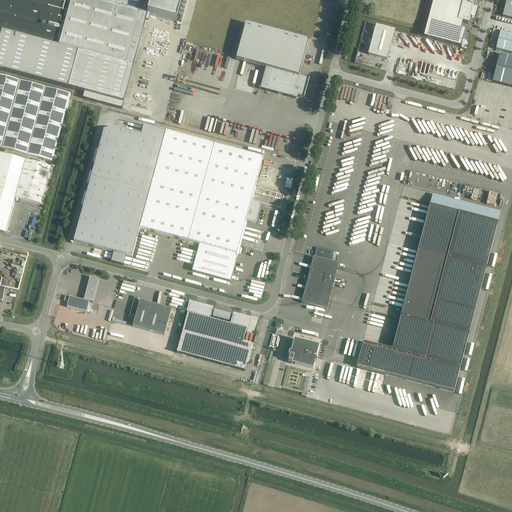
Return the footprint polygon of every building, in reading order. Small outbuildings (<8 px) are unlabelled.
[(0,70),(68,89),(73,90),(84,93),(83,99),(122,109),(146,21),(148,22),(150,16),(177,23),(182,0),(0,0),(0,31),(2,32),(0,39),(0,70)] [(433,0),(424,37),(461,47),(465,31),(460,29),(462,22),(468,24),(472,7),(467,5),(468,0),(433,0)] [(511,0),(506,0),(502,17),(511,19),(511,0)] [(240,45),(236,60),(266,68),(261,84),(260,89),(293,98),(293,97),(295,97),(295,98),(295,99),(296,99),(297,99),(297,98),(298,98),(298,96),(300,96),(304,97),(309,80),(299,77),(304,57),(309,41),(246,24),(240,45)] [(395,31),(376,26),(368,55),(387,60),(395,31)] [(511,34),(501,31),(496,50),(511,53),(511,34)] [(511,86),(511,57),(500,54),(493,82),(511,86)] [(70,95),(0,75),(0,148),(52,162),(70,95)] [(75,237),(74,242),(106,250),(104,257),(117,261),(119,254),(132,258),(140,229),(199,245),(192,272),(231,282),(238,258),(236,257),(246,222),(254,224),(256,223),(261,206),(259,204),(251,202),(263,159),(258,157),(144,126),(141,136),(117,129),(104,131),(94,166),(91,179),(75,237)] [(0,153),(0,231),(6,233),(16,198),(41,205),(51,167),(0,154),(0,153)] [(468,200),(494,205),(496,193),(467,187),(466,193),(470,194),(468,200)] [(363,343),(357,367),(454,393),(460,368),(461,368),(460,368),(469,334),(486,268),(498,223),(430,206),(418,251),(401,316),(400,316),(401,316),(392,350),(387,349),(363,343)] [(317,248),(314,257),(334,262),(336,256),(333,255),(334,252),(317,248)] [(313,258),(301,303),(327,310),(339,264),(313,258)] [(90,277),(84,300),(93,302),(100,279),(90,277)] [(87,313),(89,302),(65,296),(64,300),(65,301),(68,302),(67,307),(87,313)] [(135,317),(133,325),(133,327),(178,340),(179,337),(165,334),(172,310),(140,301),(138,306),(137,305),(139,298),(135,297),(130,315),(135,317)] [(190,304),(177,353),(245,371),(251,347),(252,347),(259,318),(250,315),(249,320),(234,315),(231,325),(209,319),(212,310),(190,304)] [(229,322),(231,315),(214,311),(212,318),(229,322)] [(319,346),(294,340),(291,352),(289,352),(288,355),(290,356),(288,361),(292,362),(291,364),(313,370),(315,362),(316,363),(317,359),(316,359),(319,346)] [(329,374),(328,380),(344,384),(345,380),(348,380),(350,374),(344,373),(346,367),(339,365),(339,366),(335,365),(334,370),(332,370),(331,374),(329,374)]
